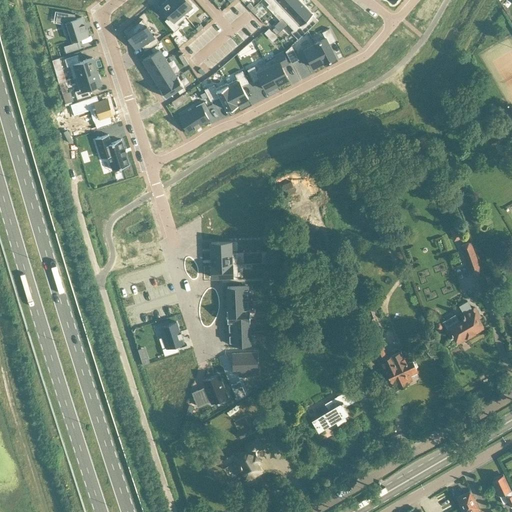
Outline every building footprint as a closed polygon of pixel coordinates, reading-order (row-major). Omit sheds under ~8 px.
[(171,0),(166,0),(160,6),(170,16),(165,20),(174,31),(180,27),(177,24),(186,16),(183,12),(183,13),(171,0)] [(187,0),(171,0),(183,13),(183,12),(192,5),(187,0)] [(265,0),(269,4),(266,6),(273,13),(286,0),(265,0)] [(286,0),(273,13),(280,20),(282,18),(288,24),(306,6),(300,0),(286,0)] [(306,6),(288,24),(293,29),(291,32),(298,39),(318,20),(313,14),(313,13),(306,6)] [(53,10),(53,11),(57,11),(56,21),(62,22),(67,35),(71,34),(73,43),(64,46),(66,52),(79,48),(77,40),(79,39),(88,36),(86,29),(86,28),(85,29),(84,24),(85,24),(84,23),(82,17),(76,19),(75,14),(53,10)] [(142,19),(127,32),(129,36),(128,36),(135,47),(136,49),(137,48),(142,45),(145,50),(159,41),(154,34),(153,35),(147,25),(146,25),(142,19)] [(325,37),(314,43),(314,44),(324,61),(324,63),(336,57),(329,43),(335,40),(329,28),(322,32),(325,37)] [(314,44),(299,52),(304,61),(309,59),(313,67),(324,61),(314,44)] [(154,52),(143,59),(149,68),(165,58),(157,45),(151,48),(154,52)] [(291,45),(285,51),(292,63),(299,59),(291,45)] [(276,57),(265,63),(267,65),(267,64),(277,84),(288,79),(282,66),(288,63),(282,51),(275,55),(276,57)] [(77,55),(65,59),(67,66),(69,66),(73,79),(76,78),(75,77),(97,71),(93,58),(80,62),(77,55)] [(59,58),(52,60),(56,71),(62,69),(59,58)] [(165,58),(149,68),(154,77),(171,67),(165,58)] [(254,66),(247,69),(253,81),(260,78),(266,90),(277,84),(267,64),(267,65),(256,70),(254,66)] [(171,67),(154,77),(160,86),(176,76),(171,67)] [(79,90),(75,91),(77,99),(90,95),(88,88),(101,84),(97,71),(75,77),(76,78),(79,90)] [(237,78),(227,84),(237,103),(248,98),(242,86),(248,83),(242,71),(235,74),(237,78)] [(160,86),(159,87),(165,97),(177,90),(180,94),(185,90),(183,86),(184,86),(177,76),(176,76),(160,86)] [(214,85),(204,90),(210,102),(219,97),(226,111),(238,105),(237,103),(227,84),(227,83),(216,88),(214,85)] [(68,92),(62,94),(66,103),(74,101),(71,91),(68,92)] [(205,93),(200,95),(203,101),(208,98),(205,93)] [(97,96),(71,104),(74,114),(90,109),(96,127),(111,122),(109,115),(112,114),(107,99),(99,101),(97,96)] [(196,108),(180,117),(188,133),(195,129),(196,129),(196,128),(200,126),(200,127),(200,126),(209,122),(205,113),(208,112),(204,103),(196,107),(196,108)] [(440,112),(436,114),(433,115),(437,124),(444,121),(440,112)] [(108,134),(95,138),(101,158),(108,156),(112,170),(129,164),(126,154),(127,154),(126,153),(125,154),(124,151),(126,150),(125,150),(124,150),(121,140),(111,143),(108,134)] [(310,199),(313,205),(320,202),(312,183),(306,185),(303,178),(295,181),(304,202),(310,199)] [(286,183),(276,187),(280,196),(281,196),(285,194),(295,191),(291,181),(286,183)] [(220,212),(213,215),(219,231),(235,225),(238,232),(251,226),(242,205),(235,208),(235,206),(228,209),(227,206),(219,210),(220,212)] [(457,225),(449,228),(454,241),(461,238),(457,225)] [(230,241),(211,242),(211,253),(231,253),(231,252),(230,241)] [(467,242),(458,245),(468,275),(478,271),(467,242)] [(231,253),(211,253),(212,264),(212,265),(236,264),(236,263),(235,252),(231,252),(231,253)] [(212,264),(211,264),(211,277),(238,276),(237,263),(236,263),(236,264),(212,265),(212,264)] [(247,286),(227,286),(228,298),(248,297),(247,286)] [(248,297),(228,298),(228,309),(228,310),(248,309),(248,308),(248,297)] [(446,329),(448,332),(450,336),(453,334),(456,339),(464,334),(466,337),(483,327),(476,315),(479,314),(475,307),(472,309),(467,301),(459,306),(463,313),(459,316),(461,320),(446,329)] [(228,309),(227,309),(227,322),(229,322),(229,321),(249,320),(249,321),(250,321),(250,308),(248,308),(248,309),(228,310),(228,309)] [(370,309),(354,317),(360,330),(376,323),(370,309)] [(249,320),(229,321),(229,322),(229,332),(249,332),(249,321),(249,320)] [(169,324),(161,326),(164,336),(162,337),(165,347),(162,348),(165,355),(179,351),(177,344),(183,342),(181,337),(183,337),(181,331),(180,332),(176,321),(169,324),(169,323),(169,324)] [(249,332),(229,332),(230,344),(249,343),(249,332)] [(370,342),(385,375),(387,374),(393,385),(397,383),(399,386),(407,383),(407,382),(406,382),(404,376),(404,375),(408,373),(409,375),(417,371),(410,354),(402,358),(400,352),(389,357),(380,338),(370,342)] [(256,352),(232,353),(233,371),(239,371),(239,374),(239,376),(249,375),(249,369),(257,368),(256,352)] [(205,387),(192,392),(198,406),(211,400),(211,402),(228,396),(219,374),(203,380),(205,387)] [(240,381),(231,384),(236,398),(246,395),(240,381)] [(344,407),(357,399),(350,388),(325,404),(328,410),(312,420),(318,431),(335,421),(337,425),(346,420),(344,416),(348,413),(344,407)] [(250,425),(237,432),(241,438),(253,431),(250,425)] [(247,449),(234,457),(247,479),(262,470),(256,461),(259,460),(255,453),(263,448),(257,438),(245,445),(247,449)] [(509,501),(511,506),(511,492),(504,475),(501,476),(500,475),(493,478),(494,479),(492,480),(503,504),(509,501)] [(476,506),(469,491),(458,497),(461,503),(460,504),(463,511),(467,511),(479,511),(478,510),(476,506)]
